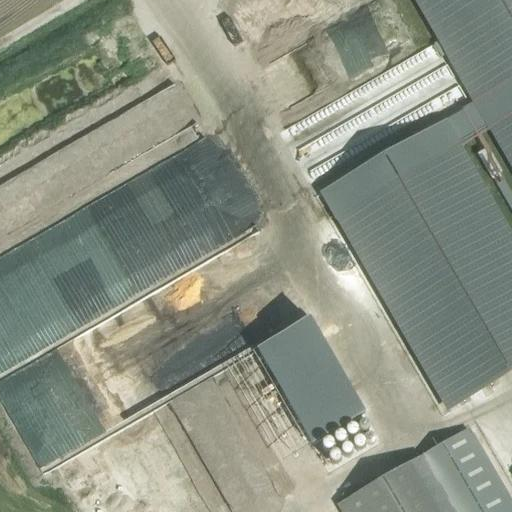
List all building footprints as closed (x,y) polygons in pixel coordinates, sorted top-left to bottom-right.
[(511,0),(417,0),(511,163),(511,0)] [(336,69),(396,40),(384,14),(324,43),(336,69)] [(443,122),(323,191),(323,192),(447,407),(511,369),(511,241),(444,123),(443,122)] [(237,357),(305,322),(268,250),(269,266),(261,252),(245,253),(253,270),(253,263),(259,263),(268,281),(269,296),(256,303),(258,323),(237,334),(238,350),(234,350),(199,368),(218,367),(237,357)] [(310,320),(257,350),(312,446),(365,416),(310,320)] [(511,511),(511,506),(469,432),(411,466),(437,511),(511,511)] [(437,511),(411,466),(410,464),(342,504),(346,511),(437,511)]
